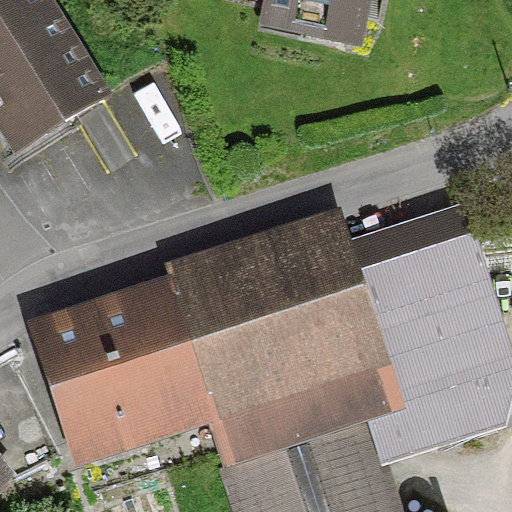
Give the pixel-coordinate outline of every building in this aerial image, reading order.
[(0,0),(0,134),(12,154),(98,101),(35,0),(0,0)] [(296,32),(355,45),(364,0),(262,0),(260,7),(299,16),(296,32)] [(335,248),(173,300),(205,401),(204,401),(225,467),(354,421),(502,373),(458,242),(391,264),(396,280),(350,295),(335,248)] [(173,300),(39,343),(71,444),(204,401),(205,401),(173,300)] [(383,511),(354,421),(225,467),(239,511),(383,511)]
